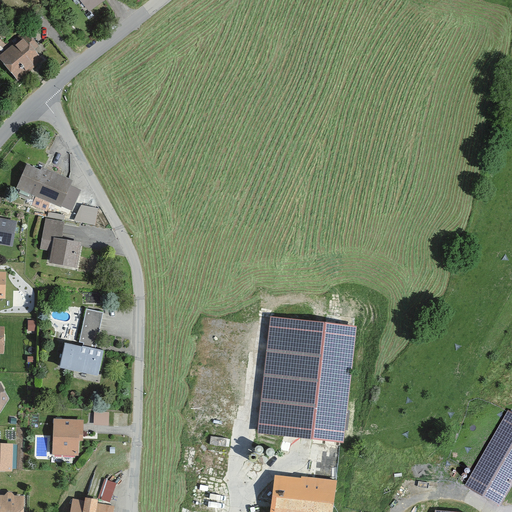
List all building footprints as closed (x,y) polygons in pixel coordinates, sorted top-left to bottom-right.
[(38,46),(28,35),(23,39),(20,36),(14,41),(17,44),(1,58),(18,78),(40,60),(32,51),(38,46)] [(68,186),(69,182),(47,172),(46,176),(28,168),(20,187),(71,209),(79,191),(68,186)] [(81,208),(75,221),(94,224),(96,211),(81,208)] [(15,223),(0,220),(0,242),(2,243),(3,242),(11,243),(15,223)] [(63,223),(47,221),(42,248),(54,250),(52,261),(75,265),(78,245),(59,242),(63,223)] [(95,350),(103,312),(86,309),(79,342),(83,343),(82,347),(65,343),(60,366),(61,366),(61,365),(66,366),(65,367),(76,369),(77,365),(83,367),(83,370),(98,373),(98,374),(99,374),(104,352),(95,350)] [(276,319),(263,432),(341,441),(354,328),(276,319)] [(108,412),(95,412),(94,425),(108,425),(108,412)] [(77,453),(77,439),(81,439),(82,422),(55,421),(54,453),(77,453)] [(511,479),(511,424),(506,421),(468,486),(498,503),(511,479)] [(0,468),(10,469),(11,446),(0,445),(0,468)] [(101,499),(112,501),(116,481),(105,478),(101,499)] [(302,478),(301,482),(278,479),(274,511),(332,511),(336,481),(302,478)] [(0,511),(21,511),(22,498),(14,498),(12,494),(9,494),(5,497),(0,497),(0,511)] [(70,511),(112,511),(113,508),(97,505),(97,501),(87,499),(86,504),(73,501),(70,511)]
